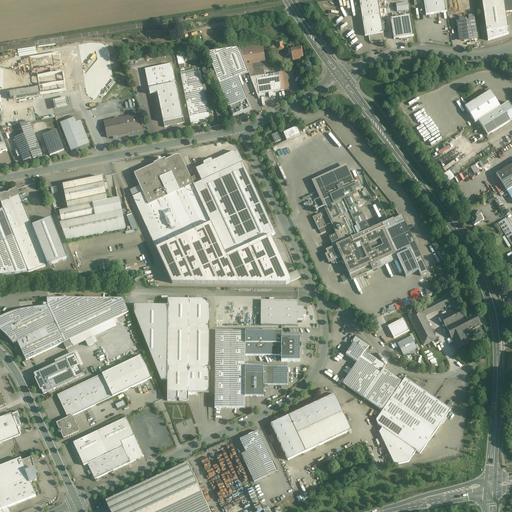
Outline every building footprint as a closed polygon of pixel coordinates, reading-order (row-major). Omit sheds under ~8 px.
[(372,43),(384,41),(377,0),(361,0),(359,0),(365,36),(368,35),(369,41),(372,43)] [(444,0),(423,0),(426,16),(446,12),(444,0)] [(502,0),(481,0),(486,32),(508,29),(506,14),(505,14),(502,0)] [(511,0),(502,0),(505,14),(506,14),(511,12),(511,0)] [(410,16),(391,19),(394,39),(414,36),(410,16)] [(474,18),(460,21),(464,41),(477,39),(474,18)] [(508,29),(486,32),(488,41),(509,35),(508,29)] [(206,41),(219,39),(217,30),(204,32),(206,41)] [(189,43),(189,41),(176,45),(175,43),(176,46),(174,46),(175,50),(177,49),(177,50),(178,50),(177,47),(189,43)] [(262,45),(239,48),(248,74),(250,78),(265,76),(264,69),(254,71),(251,62),(264,60),(262,45)] [(238,78),(248,74),(239,48),(207,53),(219,85),(238,78)] [(301,48),(291,50),(292,59),(293,61),(300,60),(300,58),(302,57),(302,56),(303,55),(302,54),(301,53),(301,48)] [(58,53),(30,58),(35,88),(9,92),(11,99),(65,89),(58,53)] [(66,59),(68,66),(75,63),(72,57),(66,59)] [(172,64),(145,70),(150,95),(157,93),(164,127),(184,123),(172,64)] [(181,76),(183,86),(199,82),(197,73),(181,76)] [(265,76),(250,78),(258,97),(265,96),(264,94),(268,93),(269,97),(276,96),(275,92),(289,90),(287,75),(282,73),(265,76)] [(238,78),(219,85),(229,108),(247,101),(238,78)] [(202,82),(199,82),(183,86),(191,125),(210,121),(202,82)] [(490,92),(465,107),(475,124),(478,121),(500,108),(490,92)] [(67,97),(53,101),(55,111),(70,107),(67,97)] [(247,101),(229,108),(232,118),(251,111),(247,101)] [(500,108),(478,121),(488,136),(511,120),(511,109),(508,103),(500,108)] [(139,115),(104,122),(107,137),(142,130),(139,115)] [(75,118),(60,124),(71,152),(89,145),(80,121),(76,123),(75,118)] [(23,135),(14,139),(23,162),(32,158),(32,159),(33,159),(35,159),(35,158),(35,157),(42,155),(33,131),(30,123),(20,125),(23,135)] [(297,127),(283,133),(287,141),(300,135),(297,127)] [(56,130),(42,136),(50,157),(65,151),(56,130)] [(277,133),(272,136),(276,143),(281,140),(277,133)] [(286,285),(301,278),(298,271),(288,275),(271,237),(276,234),(238,154),(235,152),(234,152),(196,170),(199,175),(191,179),(182,159),(181,158),(179,157),(177,156),(175,157),(166,161),(165,159),(161,161),(161,159),(157,161),(157,163),(154,164),(154,165),(134,174),(140,188),(130,192),(172,284),(286,285)] [(312,181),(313,184),(348,168),(346,165),(312,181)] [(511,165),(496,175),(507,192),(511,188),(511,165)] [(421,276),(428,273),(402,216),(370,231),(361,212),(360,213),(352,197),(357,195),(355,191),(359,188),(357,184),(360,182),(358,180),(354,182),(348,168),(313,184),(323,206),(336,235),(334,236),(337,241),(337,245),(326,251),(331,263),(341,258),(352,281),(398,260),(406,277),(418,271),(421,276)] [(102,177),(63,185),(68,209),(92,204),(107,201),(102,177)] [(5,240),(4,237),(0,238),(0,277),(29,274),(28,273),(47,265),(32,227),(17,190),(16,189),(9,192),(9,193),(7,193),(6,193),(0,195),(0,200),(4,210),(14,236),(5,240)] [(506,209),(511,205),(511,200),(509,195),(501,200),(506,209)] [(119,198),(107,201),(92,204),(95,216),(62,223),(60,224),(67,241),(126,228),(119,198)] [(92,204),(68,209),(59,211),(62,223),(95,216),(92,204)] [(0,238),(4,237),(5,240),(14,236),(4,210),(0,211),(0,238)] [(472,216),(469,218),(474,226),(484,221),(479,212),(475,214),(474,212),(471,214),(472,216)] [(131,230),(137,229),(133,214),(128,215),(131,230)] [(320,214),(313,218),(318,231),(319,230),(324,228),(326,227),(320,214)] [(511,242),(511,241),(511,227),(506,218),(495,225),(501,235),(504,234),(506,236),(503,238),(507,244),(511,241),(511,242)] [(32,227),(47,265),(47,267),(67,259),(52,219),(32,227)] [(454,310),(459,307),(452,294),(408,316),(423,346),(436,339),(424,317),(450,304),(454,310)] [(26,361),(63,344),(71,340),(88,332),(97,328),(104,325),(128,313),(123,299),(61,298),(47,299),(48,307),(39,308),(35,308),(31,309),(26,310),(22,310),(14,312),(11,313),(8,315),(4,316),(1,318),(0,318),(0,330),(8,338),(13,344),(17,342),(21,357),(22,360),(24,359),(26,361)] [(168,300),(168,306),(134,306),(134,313),(161,381),(167,381),(167,401),(189,401),(188,393),(209,393),(210,307),(204,300),(168,300)] [(298,301),(261,301),(261,326),(297,326),(297,320),(298,307),(298,301)] [(304,308),(298,307),(297,320),(303,320),(304,317),(306,317),(306,311),(304,311),(304,308)] [(459,307),(454,310),(441,317),(457,350),(469,344),(465,334),(481,326),(475,313),(464,318),(459,307)] [(403,319),(388,327),(394,339),(409,331),(403,319)] [(97,328),(97,329),(100,334),(98,335),(98,336),(107,331),(104,325),(97,328)] [(71,340),(72,344),(73,344),(86,338),(90,346),(94,344),(88,332),(71,340)] [(214,409),(245,409),(245,397),(264,397),(264,385),(287,385),(287,367),(245,367),(245,356),(281,356),(281,362),(300,362),(300,350),(301,350),(301,349),(301,346),(301,344),(300,344),(300,338),(281,338),(282,332),(281,332),(276,332),(215,332),(214,409)] [(358,347),(365,352),(369,346),(356,337),(353,341),(353,344),(353,345),(346,355),(350,358),(358,347)] [(411,337),(397,344),(403,356),(417,349),(415,345),(413,341),(411,337)] [(358,347),(350,358),(357,363),(343,384),(363,398),(384,369),(386,366),(365,352),(358,347)] [(55,361),(56,364),(66,360),(75,355),(81,368),(83,366),(76,351),(55,361)] [(81,368),(75,355),(66,360),(75,380),(84,375),(81,368)] [(141,356),(115,368),(102,375),(113,397),(135,387),(152,379),(145,364),(141,356)] [(56,364),(39,372),(44,384),(39,386),(43,395),(75,380),(66,360),(56,364)] [(384,369),(363,398),(382,411),(403,382),(393,376),(384,369)] [(72,416),(113,397),(102,375),(57,396),(68,418),(72,416)] [(403,382),(382,411),(376,421),(378,425),(382,428),(416,452),(420,454),(451,410),(405,378),(403,382)] [(314,399),(316,404),(334,395),(332,390),(328,393),(325,392),(323,389),(318,391),(319,394),(318,397),(314,399)] [(351,431),(334,395),(316,404),(271,425),(288,461),(351,431)] [(18,412),(12,414),(20,435),(21,435),(20,431),(21,430),(20,427),(22,426),(19,418),(20,417),(18,412)] [(0,443),(20,435),(12,414),(0,418),(0,443)] [(68,418),(56,423),(59,430),(60,429),(62,432),(61,433),(64,439),(78,432),(79,432),(72,416),(68,418)] [(126,419),(97,432),(107,455),(117,450),(115,445),(126,440),(134,436),(126,419)] [(416,452),(382,428),(379,433),(395,465),(409,462),(416,452)] [(248,436),(240,441),(244,449),(253,444),(264,467),(274,463),(259,431),(248,436)] [(84,466),(87,464),(107,455),(97,432),(73,443),(84,466)] [(144,457),(134,436),(126,440),(128,445),(123,448),(130,463),(131,463),(144,457)] [(126,440),(115,445),(117,450),(123,447),(123,448),(128,445),(126,440)] [(253,444),(244,449),(246,453),(241,455),(254,483),(268,476),(264,467),(253,444)] [(107,455),(87,464),(91,470),(88,472),(89,475),(92,473),(95,480),(102,476),(130,463),(123,448),(123,447),(107,455)] [(22,461),(21,459),(0,467),(0,511),(9,511),(8,508),(36,497),(31,483),(36,480),(35,475),(34,471),(35,470),(32,457),(22,461)] [(274,463),(264,467),(268,476),(278,472),(274,463)] [(210,511),(187,464),(106,502),(110,511),(210,511)]
